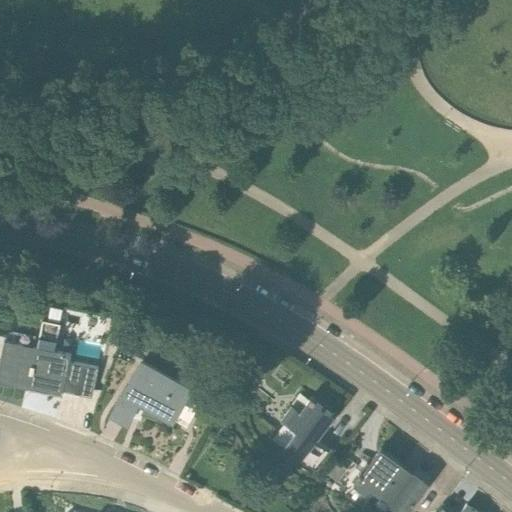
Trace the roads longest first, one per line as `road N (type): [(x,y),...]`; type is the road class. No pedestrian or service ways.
road 1 (secondary): [(511,483),(334,356),(223,290),(50,228),(0,220)]
road 2 (residential): [(211,511),(63,447)]
